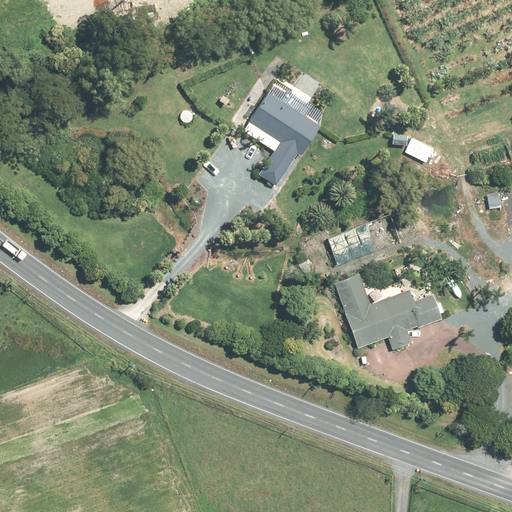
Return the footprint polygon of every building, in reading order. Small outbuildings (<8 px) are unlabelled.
[(247,123),(241,132),(272,152),(256,175),(274,187),(295,155),(298,157),(318,127),(266,93),(246,123),(247,123)] [(391,135),(390,145),(405,147),(406,136),(391,135)] [(425,163),(431,149),(410,139),(403,153),(425,163)] [(500,193),(486,196),(492,229),(507,227),(500,193)] [(389,216),(325,239),(335,265),(399,242),(389,216)] [(357,275),(332,284),(356,349),(386,338),(391,351),(410,344),(405,331),(415,327),(416,329),(440,320),(430,296),(412,302),(408,291),(369,305),(357,275)]
